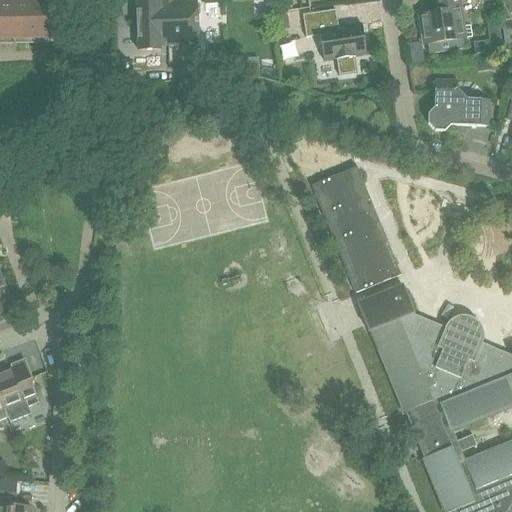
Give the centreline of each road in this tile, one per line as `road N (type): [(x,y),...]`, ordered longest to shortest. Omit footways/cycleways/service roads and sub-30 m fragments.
road 1 (residential): [(511,176),(413,150),(390,0)]
road 2 (residential): [(56,511),(63,348),(51,328)]
